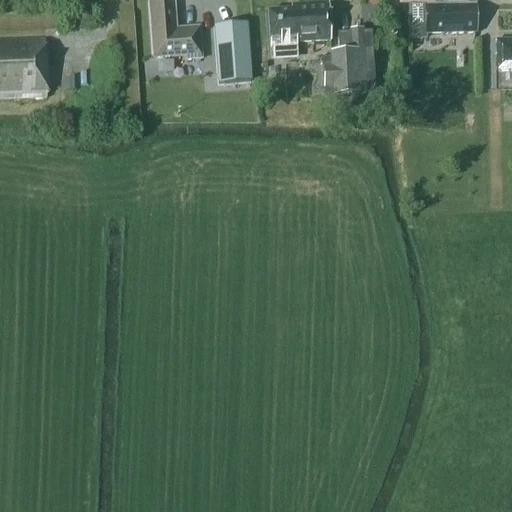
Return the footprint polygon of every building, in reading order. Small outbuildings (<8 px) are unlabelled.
[(409,4),(409,30),(425,29),(425,34),(476,33),(476,6),(475,6),(474,0),(399,0),(400,4),(409,4)] [(173,2),(149,3),(151,36),(152,60),(184,58),(185,62),(201,61),(199,29),(175,31),(173,2)] [(328,42),(327,4),(286,6),(286,12),(268,13),(269,27),(268,27),(269,49),(270,49),(271,60),(295,59),(294,47),(295,47),(295,44),(328,42)] [(75,24),(86,28),(91,26),(94,21),(95,17),(93,12),(90,8),(85,6),(79,7),(75,10),(73,15),(73,20),(76,24),(75,24)] [(246,25),(214,27),(218,86),(251,83),(246,25)] [(0,101),(47,100),(45,41),(0,42),(0,101)] [(502,66),(511,66),(511,50),(502,50),(502,66)] [(324,88),(324,98),(365,96),(363,54),(339,55),(330,56),(332,88),(324,88)] [(186,74),(185,69),(182,66),(177,67),(174,70),(175,75),(178,78),(183,77),(186,74)]
